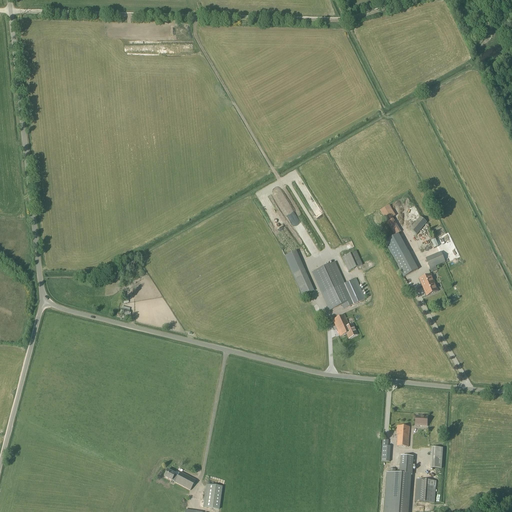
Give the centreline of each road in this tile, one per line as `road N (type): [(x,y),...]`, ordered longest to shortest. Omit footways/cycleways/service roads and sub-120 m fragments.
road 1 (unclassified): [(511,393),(324,375),(42,303)]
road 2 (track): [(10,12),(334,21),(411,0)]
road 3 (unclassified): [(42,303),(9,0)]
road 4 (unclassified): [(0,464),(42,303)]
